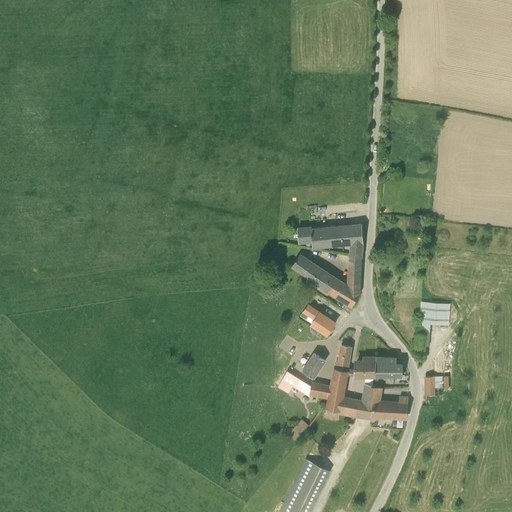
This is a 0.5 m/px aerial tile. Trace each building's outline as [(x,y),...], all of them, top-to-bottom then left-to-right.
[(360,257),(361,257),(362,256),(364,240),(363,232),(362,224),(328,228),(328,238),(329,245),(354,242),(353,252),(360,257)] [(328,228),(311,230),(311,226),(297,227),(298,240),(312,239),(312,246),(322,245),(329,244),(329,245),(328,238),(328,228)] [(359,294),(361,267),(360,266),(355,266),(351,265),(350,274),(349,280),(349,286),(347,285),(336,278),(299,254),(291,266),(308,277),(306,280),(327,293),(329,290),(351,306),(360,294),(359,294)] [(417,351),(425,352),(425,347),(427,347),(430,322),(448,324),(449,304),(423,301),(417,351)] [(336,322),(327,317),(308,304),(300,315),(306,320),(310,315),(315,319),(312,324),(327,335),(336,322)] [(347,370),(349,356),(351,347),(342,345),(339,362),(336,361),(335,367),(334,367),(334,368),(349,371),(349,370),(347,370)] [(313,377),(319,368),(325,360),(314,353),(309,361),(302,371),(313,377)] [(375,376),(376,357),(364,356),(364,363),(355,363),(355,377),(375,377),(375,376)] [(375,376),(392,376),(402,375),(402,363),(396,363),(396,357),(376,357),(375,376)] [(312,380),(311,385),(309,396),(328,399),(328,393),(345,396),(349,371),(334,368),(334,367),(333,367),(330,384),(312,380)] [(294,387),(299,378),(287,371),(278,386),(289,393),(293,386),(294,387)] [(435,395),(435,376),(426,376),(426,395),(435,395)] [(373,402),(374,385),(365,383),(362,399),(345,396),(328,393),(328,399),(326,408),(324,417),(338,420),(340,411),(355,414),(357,401),(373,402)] [(400,396),(400,401),(381,399),(383,387),(374,385),(373,402),(371,417),(372,414),(406,417),(407,412),(408,397),(400,396)] [(371,417),(373,402),(357,401),(355,414),(371,417)] [(295,427),(302,433),(304,431),(309,426),(302,419),(296,426),(295,427)] [(307,458),(314,461),(315,459),(316,456),(310,453),(307,458)] [(306,458),(280,511),(310,511),(331,470),(320,464),(314,461),(307,458),(306,458)] [(353,511),(362,502),(333,476),(325,486),(330,490),(325,496),(343,511),(353,511)]
